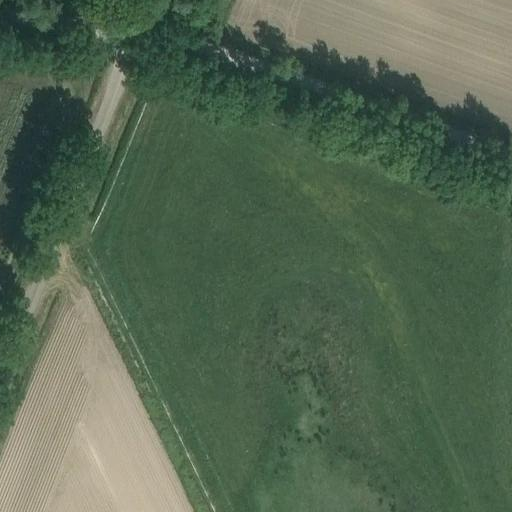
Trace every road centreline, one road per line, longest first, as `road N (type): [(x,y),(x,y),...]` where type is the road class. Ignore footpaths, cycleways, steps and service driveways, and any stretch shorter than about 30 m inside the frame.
road 1 (track): [(0,25),(144,39),(511,164)]
road 2 (unclassified): [(0,393),(159,0)]
